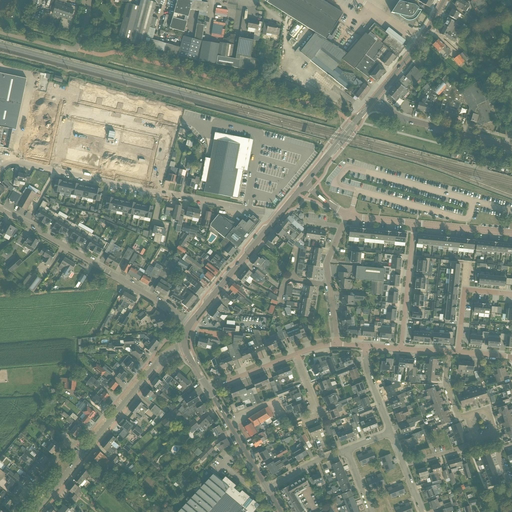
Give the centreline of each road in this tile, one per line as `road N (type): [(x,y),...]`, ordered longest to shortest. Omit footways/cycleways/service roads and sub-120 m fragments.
road 1 (residential): [(192,323),(0,209)]
road 2 (residential): [(66,111),(169,133),(156,191)]
road 3 (residential): [(83,454),(157,361),(186,345)]
road 4 (residential): [(511,148),(407,120),(373,99)]
road 5 (residential): [(337,345),(327,265),(347,214)]
road 6 (residential): [(192,323),(276,218)]
road 7 (residential): [(400,349),(413,223)]
road 8 (residential): [(276,218),(156,191)]
road 9 (residential): [(373,99),(444,0)]
